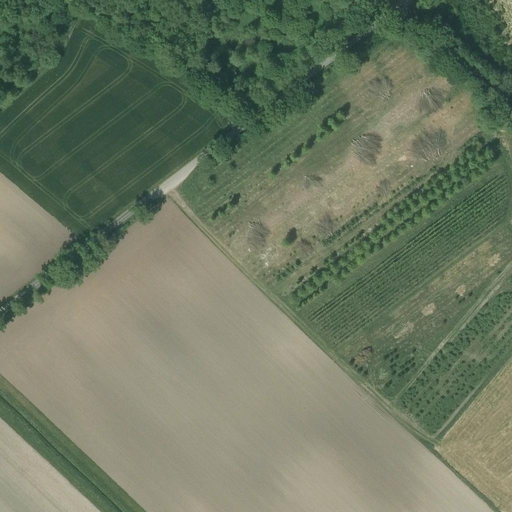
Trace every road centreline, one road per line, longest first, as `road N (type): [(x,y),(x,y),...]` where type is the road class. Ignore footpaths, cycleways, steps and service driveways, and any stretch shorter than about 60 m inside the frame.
road 1 (unclassified): [(0,309),(404,0)]
road 2 (unclassified): [(404,0),(511,87)]
